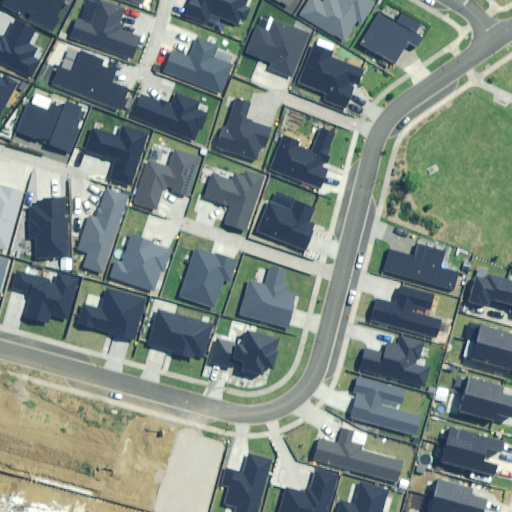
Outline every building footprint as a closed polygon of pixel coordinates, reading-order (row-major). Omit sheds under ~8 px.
[(8,0),(6,5),(53,31),(61,18),(58,17),(67,1),(69,3),(70,0),(8,0)] [(71,37),(134,59),(142,36),(123,29),(125,24),(122,23),(127,9),(102,0),(94,23),(78,18),(71,37)] [(193,0),(188,15),(209,23),(213,13),(241,24),(243,18),(248,20),(253,7),(248,6),(249,0),(193,0)] [(319,0),(310,0),(302,14),(346,41),(359,20),(364,23),(378,1),(376,0),(326,0),(325,3),(319,0)] [(383,12),(364,42),(399,64),(413,41),(421,46),(427,37),(419,32),(424,23),(406,12),(400,22),(383,12)] [(312,33),(265,15),(250,52),(275,62),(272,68),(294,77),(312,33)] [(6,41),(0,37),(0,60),(31,78),(41,60),(35,57),(40,48),(30,43),(37,30),(18,20),(6,41)] [(175,50),(166,72),(223,94),(234,64),(215,57),(220,46),(199,38),(192,57),(175,50)] [(335,52),(316,44),(301,82),(329,93),(327,100),(348,108),(358,84),(360,85),(366,70),(333,57),(335,52)] [(75,72),(61,67),(54,84),(121,110),(130,88),(114,82),(118,72),(104,66),(107,58),(84,50),(75,72)] [(0,116),(19,83),(6,75),(4,78),(0,75),(0,116)] [(135,117),(197,141),(201,129),(203,130),(210,114),(199,109),(202,102),(177,93),(173,103),(162,98),(161,100),(144,93),(135,117)] [(222,129),(215,149),(256,162),(260,149),(263,150),(270,129),(245,121),(250,105),(236,100),(226,130),(222,129)] [(52,144),(72,152),(84,121),(80,119),(84,107),(69,101),(66,108),(54,103),(51,110),(30,102),(19,131),(43,141),(44,137),(53,141),(52,144)] [(111,179),(133,186),(150,133),(125,125),(122,136),(95,127),(87,150),(117,160),(111,179)] [(281,136),(268,169),(318,189),(326,169),(323,168),(327,158),(322,156),(331,134),(318,129),(309,151),(295,146),(297,142),(281,136)] [(150,160),(136,203),(158,210),(166,185),(175,188),(174,191),(189,196),(202,157),(177,149),(172,167),(150,160)] [(230,182),(211,176),(203,199),(230,208),(224,227),(245,234),(262,179),(244,173),(243,178),(233,175),(230,182)] [(0,247),(8,250),(25,191),(3,185),(3,187),(0,186),(0,247)] [(91,215),(80,249),(91,253),(86,267),(105,273),(130,195),(108,188),(98,217),(91,215)] [(69,257),(66,197),(45,198),(45,201),(39,201),(39,205),(30,206),(31,238),(37,238),(38,258),(69,257)] [(267,202),(255,232),(302,250),(312,225),(306,223),(311,209),(291,201),(288,210),(267,202)] [(117,277),(116,280),(152,292),(159,272),(162,273),(169,250),(153,246),(155,241),(133,234),(124,263),(117,261),(113,275),(117,277)] [(412,257),(387,250),(381,271),(451,291),(456,275),(437,269),(441,252),(415,244),(412,257)] [(194,251),(178,299),(213,310),(222,282),(229,284),(236,263),(214,256),(214,257),(194,251)] [(0,293),(10,260),(0,256),(0,293)] [(247,281),(238,315),(285,328),(292,306),(290,306),(293,294),(284,292),(286,286),(280,284),(284,271),(268,267),(262,285),(247,281)] [(54,284),(15,273),(10,290),(30,295),(24,320),(46,326),(49,317),(66,321),(77,281),(56,275),(54,284)] [(500,303),(506,281),(484,275),(483,280),(473,277),(465,302),(483,307),(486,299),(500,303)] [(511,282),(506,281),(500,303),(511,306),(511,282)] [(425,317),(432,295),(397,286),(392,304),(374,299),(368,321),(434,339),(439,321),(425,317)] [(82,307),(76,326),(110,335),(110,336),(133,342),(144,301),(106,290),(100,312),(82,307)] [(210,324),(155,309),(144,346),(190,359),(191,355),(201,358),(210,324)] [(511,335),(476,325),(471,342),(511,353),(511,335)] [(214,340),(208,363),(229,369),(231,361),(239,363),(236,371),(256,377),(258,368),(267,370),(272,352),(271,352),(274,340),(241,331),(237,346),(214,340)] [(356,370),(422,389),(428,369),(415,365),(420,344),(398,337),(396,346),(385,343),(381,354),(362,349),(356,370)] [(511,356),(511,353),(471,342),(466,360),(511,372),(511,360),(511,356)] [(403,391),(354,378),(350,392),(355,394),(348,419),(412,437),(418,419),(397,413),(403,391)] [(460,394),(508,408),(511,399),(497,395),(499,387),(464,378),(460,394)] [(508,408),(460,394),(454,412),(489,422),(491,416),(505,420),(508,408)] [(7,401),(0,398),(0,419),(23,426),(29,404),(7,398),(7,401)] [(42,411),(33,409),(27,428),(58,437),(64,414),(43,408),(42,411)] [(94,418),(84,415),(79,434),(82,435),(80,443),(109,452),(110,448),(120,450),(126,431),(116,428),(117,424),(106,421),(105,423),(94,420),(94,418)] [(20,434),(0,428),(0,471),(9,474),(20,434)] [(352,431),(340,428),(336,445),(316,440),(311,460),(394,483),(400,462),(359,451),(361,446),(349,443),(352,431)] [(498,443),(445,429),(441,445),(479,456),(481,451),(494,454),(498,443)] [(138,438),(129,435),(123,458),(154,466),(161,441),(149,437),(150,433),(140,431),(138,438)] [(46,442),(24,436),(13,476),(35,482),(46,442)] [(189,445),(178,442),(172,462),(177,463),(174,472),(204,480),(205,476),(214,479),(220,458),(210,455),(212,451),(206,450),(205,452),(188,447),(189,445)] [(479,456),(441,445),(436,462),(490,477),(493,466),(478,462),(479,456)] [(118,460),(87,451),(84,461),(78,459),(72,479),(79,481),(76,491),(97,497),(98,492),(105,494),(107,487),(110,488),(118,460)] [(241,473),(224,469),(219,486),(227,488),(222,505),(234,508),(233,511),(255,511),(270,460),(246,454),(241,473)] [(142,471),(121,466),(111,502),(132,508),(142,471)] [(325,511),(336,477),(313,471),(308,490),(305,489),(304,494),(284,488),(277,511),(325,511)] [(204,511),(211,488),(181,480),(179,489),(173,488),(172,492),(170,492),(166,504),(174,506),(172,511),(204,511)] [(468,490),(433,480),(428,498),(463,508),(477,511),(478,511),(482,501),(466,497),(468,490)] [(366,511),(367,509),(373,487),(358,483),(352,505),(339,501),(335,511),(366,511)] [(380,511),(387,491),(373,487),(367,509),(366,511),(380,511)] [(477,511),(463,508),(428,498),(424,511),(477,511)]
